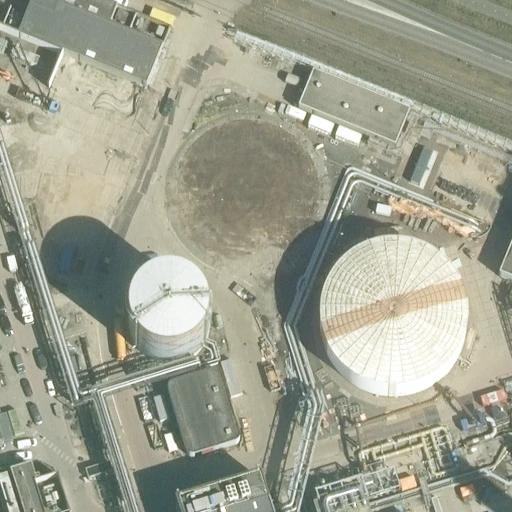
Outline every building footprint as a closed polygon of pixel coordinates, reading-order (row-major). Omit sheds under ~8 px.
[(61,9),(64,0),(0,0),(0,30),(146,90),(162,50),(61,9)] [(313,74),(298,110),(394,150),(409,113),(313,74)] [(320,190),(320,189),(319,176),(315,162),(311,154),(308,148),(300,139),(291,131),(278,123),(266,119),(256,117),(250,117),(237,118),(231,119),(221,122),(209,128),(202,134),(196,139),(189,149),(185,155),(181,163),(177,176),(176,189),(177,201),(182,216),(188,228),(197,239),(207,248),(217,254),(230,259),(238,260),(246,261),(258,260),(272,257),(280,254),(287,250),(297,242),(307,231),(314,219),(316,214),(319,205),(320,190)] [(469,325),(469,314),(467,304),(465,293),(460,284),(455,274),(448,266),(440,259),(432,253),(422,248),(412,244),(401,242),(391,242),(380,243),(369,245),(359,249),(350,254),(341,260),(334,268),(327,276),(322,286),(318,296),(316,306),(315,317),(316,328),(318,338),(321,348),(326,358),(332,367),(339,374),(348,381),(357,387),(367,391),(377,394),(388,395),(399,395),(409,393),(419,390),(429,386),(438,380),(446,373),(453,365),(459,356),(464,346),(467,336),(469,325)] [(511,245),(499,278),(511,282),(511,245)] [(198,297),(187,289),(175,285),(162,284),(149,289),(138,297),(131,308),(127,321),(128,334),(134,346),(143,356),(154,362),(168,365),(181,363),(192,356),(201,347),(207,335),(208,321),(205,309),(198,297)] [(169,394),(178,425),(188,456),(190,458),(193,459),(196,459),(238,445),(239,444),(240,441),(222,378),(220,375),(218,374),(214,373),(173,386),(171,388),(169,391),(169,394)] [(27,412),(24,401),(18,402),(22,414),(27,412)] [(5,420),(0,422),(0,447),(13,443),(5,420)] [(36,485),(31,469),(0,478),(0,496),(4,511),(69,511),(58,478),(36,485)] [(265,511),(262,500),(224,511),(265,511)]
